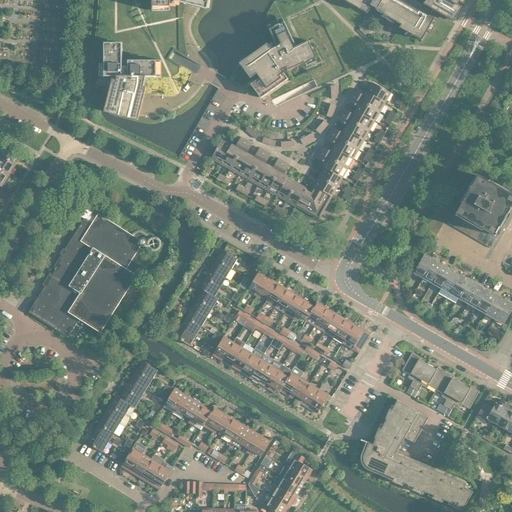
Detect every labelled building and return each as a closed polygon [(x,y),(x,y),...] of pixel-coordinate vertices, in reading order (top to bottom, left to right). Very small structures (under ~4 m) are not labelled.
[(112,0),(112,77),(123,77),(120,89),(130,91),(131,85),(133,85),(135,77),(177,77),(177,64),(177,58),(177,52),(177,0),(112,0)] [(346,0),(345,2),(360,11),(362,7),(368,11),(368,10),(373,13),(375,10),(400,25),(398,28),(421,41),(434,17),(421,9),(422,6),(411,0),(346,0)] [(432,10),(449,20),(457,6),(456,6),(458,2),(459,3),(461,0),(424,0),(422,5),(432,10)] [(293,43),(278,50),(281,57),(298,49),(315,84),(317,88),(346,74),(315,8),(283,23),(293,43)] [(266,44),(243,61),(253,76),(255,74),(258,78),(253,82),(264,96),(282,84),(287,79),(280,69),(285,68),(287,71),(315,58),(307,41),(295,47),(292,41),(291,38),(286,29),(283,22),(267,29),(270,36),(275,46),(270,49),(266,44)] [(145,88),(142,87),(144,77),(156,77),(156,61),(127,61),(127,76),(121,76),(121,48),(103,48),(103,77),(115,77),(115,80),(112,80),(105,108),(138,116),(145,88)] [(386,101),(389,94),(372,84),(366,93),(387,105),(388,102),(386,101)] [(363,97),(353,91),(350,97),(379,113),(383,106),(385,107),(387,105),(366,93),(365,93),(363,97)] [(379,113),(350,97),(347,102),(356,108),(354,111),(373,122),(379,113)] [(400,107),(403,101),(398,98),(394,104),(400,107)] [(352,115),(343,110),(339,115),(368,132),(373,122),(354,111),(352,115)] [(392,120),(395,114),(390,111),(387,117),(392,120)] [(336,121),(345,127),(343,130),(363,141),(368,132),(339,115),(336,121)] [(389,126),(392,120),(387,117),(384,123),(389,126)] [(323,130),(327,125),(323,121),(319,126),(323,130)] [(318,135),(323,130),(319,126),(314,131),(318,135)] [(245,131),(250,135),(253,131),(248,127),(245,131)] [(343,130),(341,134),(332,129),(329,134),(357,151),(363,141),(343,130)] [(379,130),(376,136),(381,139),(385,133),(379,130)] [(250,135),(254,140),(258,136),(253,131),(250,135)] [(329,134),(325,140),(335,146),(333,149),(352,160),(357,151),(329,134)] [(378,145),(381,139),(376,136),(373,142),(378,145)] [(234,148),(230,146),(230,147),(219,165),(229,170),(245,141),(239,138),(234,148)] [(230,147),(220,141),(210,159),(219,165),(230,147)] [(249,156),(245,154),(251,145),(245,141),(229,170),(238,175),(249,156)] [(330,153),(321,147),(318,153),(346,169),(352,160),(333,149),(330,153)] [(0,169),(8,175),(16,164),(1,155),(3,151),(0,148),(0,169)] [(258,149),(253,158),(249,156),(238,175),(247,181),(264,152),(258,149)] [(371,158),(374,152),(369,149),(366,155),(371,158)] [(264,165),(269,155),(264,152),(247,181),(257,186),(268,167),(264,165)] [(322,168),(323,169),(341,179),(346,169),(318,153),(315,159),(324,164),(322,168)] [(367,163),(371,158),(366,155),(362,160),(367,163)] [(268,167),(257,186),(266,191),(283,163),(277,160),(272,169),(268,167)] [(283,163),(266,191),(276,197),(286,179),(287,178),(283,176),(288,166),(283,163)] [(358,168),(355,173),(360,176),(363,171),(358,168)] [(8,175),(0,169),(0,185),(3,187),(8,180),(6,179),(8,175)] [(312,188),(313,188),(330,198),(341,179),(323,169),(312,188)] [(357,182),(360,176),(355,173),(352,179),(357,182)] [(486,232),(492,235),(497,238),(502,229),(498,226),(511,201),(511,197),(476,176),(454,214),(455,214),(460,217),(465,220),(470,223),(476,226),(481,229),(486,232)] [(286,179),(276,197),(285,202),(296,184),(286,179)] [(296,184),(285,202),(295,208),(304,191),(305,190),(296,184)] [(347,186),(344,192),(349,195),(353,189),(347,186)] [(304,191),(295,208),(317,221),(330,198),(313,188),(310,194),(304,191)] [(346,201),(349,195),(344,192),(341,198),(346,201)] [(441,227),(443,222),(450,211),(438,204),(429,220),(441,227)] [(443,222),(449,225),(455,214),(454,214),(450,211),(443,222)] [(140,270),(141,268),(131,261),(139,248),(143,250),(145,246),(145,245),(145,244),(145,243),(144,242),(143,241),(141,241),(141,242),(97,214),(91,224),(83,219),(75,232),(64,250),(60,256),(56,263),(53,268),(55,270),(52,275),(49,273),(42,285),(44,287),(33,305),(28,313),(67,338),(78,320),(92,329),(100,334),(100,333),(101,331),(120,302),(140,270)] [(460,217),(455,214),(449,225),(454,228),(460,217)] [(454,228),(459,231),(465,220),(460,217),(454,228)] [(438,232),(441,227),(429,220),(426,225),(438,232)] [(459,231),(464,234),(470,223),(465,220),(459,231)] [(464,234),(469,237),(476,226),(470,223),(464,234)] [(438,232),(426,225),(423,231),(435,237),(438,232)] [(469,237),(475,240),(481,229),(476,226),(469,237)] [(480,243),(486,232),(481,229),(475,240),(480,243)] [(432,243),(435,237),(423,231),(420,236),(432,243)] [(480,243),(485,246),(492,235),(486,232),(480,243)] [(485,246),(490,249),(497,238),(492,235),(485,246)] [(216,260),(231,269),(237,260),(222,251),(216,260)] [(413,274),(422,279),(433,260),(423,255),(413,274)] [(225,279),(231,269),(216,260),(211,270),(225,279)] [(442,265),(433,260),(422,279),(431,284),(442,265)] [(451,270),(442,265),(431,284),(440,289),(451,270)] [(219,288),(225,279),(211,270),(205,279),(219,288)] [(440,289),(449,294),(459,275),(451,270),(440,289)] [(268,279),(258,273),(249,288),(255,292),(253,296),(256,298),(268,279)] [(468,280),(459,275),(449,294),(457,300),(468,280)] [(244,277),(238,287),(244,290),(249,281),(244,277)] [(205,279),(199,288),(214,297),(219,288),(205,279)] [(277,284),(268,279),(256,298),(259,299),(261,296),(267,300),(277,284)] [(457,300),(466,305),(477,285),(468,280),(457,300)] [(272,307),(275,309),(286,290),(277,284),(267,300),(274,304),(272,307)] [(486,290),(477,285),(466,305),(475,310),(486,290)] [(218,300),(214,297),(199,288),(199,289),(203,291),(198,300),(212,309),(218,300)] [(296,296),(286,290),(275,309),(278,311),(280,307),(286,311),(296,296)] [(475,310),(484,315),(495,296),(486,290),(475,310)] [(284,314),(293,320),(305,301),(296,296),(286,311),(284,314)] [(504,301),(495,296),(484,315),(493,320),(504,301)] [(198,300),(192,310),(206,318),(212,309),(198,300)] [(314,307),(305,301),(293,320),(296,322),(299,318),(305,322),(316,303),(314,307)] [(493,320),(502,325),(511,308),(511,305),(504,301),(493,320)] [(326,309),(316,303),(305,322),(305,323),(308,319),(314,322),(312,326),(314,328),(326,309)] [(335,315),(326,309),(314,328),(318,330),(320,326),(326,329),(335,315)] [(201,328),(206,318),(192,310),(186,319),(201,328)] [(239,319),(245,323),(248,317),(239,311),(234,320),(237,322),(239,319)] [(345,320),(335,315),(326,329),(333,333),(330,337),(333,339),(345,320)] [(258,323),(248,317),(245,323),(254,329),(258,323)] [(195,337),(201,328),(186,319),(181,328),(195,337)] [(333,339),(336,341),(342,344),(344,340),(345,341),(354,326),(345,320),(333,339)] [(254,329),(264,334),(267,328),(261,325),(258,323),(254,329)] [(364,332),(354,326),(343,344),(349,348),(352,350),(358,354),(370,335),(364,332)] [(283,327),(279,334),(283,336),(287,330),(283,327)] [(181,328),(175,338),(189,347),(195,337),(181,328)] [(264,334),(269,338),(273,332),(267,328),(264,334)] [(214,335),(216,332),(212,329),(207,336),(212,339),(214,335)] [(283,336),(286,338),(293,342),(295,339),(288,335),(290,332),(287,330),(283,336)] [(286,340),(273,332),(269,338),(276,342),(282,346),(286,340)] [(223,338),(212,356),(221,362),(232,344),(223,338)] [(236,338),(232,344),(221,362),(231,368),(242,349),(245,344),(236,338)] [(287,349),(291,352),(295,345),(286,340),(282,346),(287,349)] [(295,345),(291,352),(301,357),(304,352),(304,351),(295,345)] [(319,353),(323,355),(327,349),(323,346),(319,353)] [(240,373),(251,355),(242,349),(231,368),(240,373)] [(251,355),(240,373),(249,379),(264,355),(255,349),(251,355)] [(312,350),(309,355),(308,356),(316,361),(319,355),(312,350)] [(409,387),(413,389),(427,365),(419,360),(420,359),(411,354),(401,371),(409,375),(407,378),(412,381),(409,387)] [(264,355),(249,379),(259,385),(273,361),(264,355)] [(352,364),(349,363),(345,360),(341,366),(348,370),(352,364)] [(273,361),(259,385),(268,390),(283,366),(273,361)] [(137,372),(152,381),(158,371),(143,362),(137,372)] [(331,371),(335,364),(330,362),(327,368),(331,371)] [(428,386),(435,390),(445,373),(436,368),(435,370),(427,365),(413,389),(417,392),(421,386),(426,389),(428,386)] [(283,366),(268,390),(278,396),(280,392),(291,373),(292,372),(283,366)] [(146,390),(152,381),(137,372),(131,381),(146,390)] [(289,398),(300,379),(291,373),(280,392),(289,398)] [(442,406),(446,408),(460,384),(452,379),(453,378),(445,373),(435,390),(442,394),(441,397),(446,400),(442,406)] [(310,385),(300,379),(289,398),(292,400),(294,396),(299,399),(301,400),(310,385)] [(140,400),(146,390),(131,381),(125,391),(140,400)] [(446,408),(451,411),(454,405),(459,408),(461,405),(469,409),(479,392),(470,387),(469,389),(460,384),(446,408)] [(305,407),(308,409),(319,390),(310,385),(301,400),(299,399),(297,403),(305,407)] [(417,392),(413,389),(409,396),(414,398),(417,392)] [(165,405),(163,408),(169,412),(172,414),(184,395),(174,390),(165,405)] [(319,390),(308,409),(317,415),(325,400),(329,402),(331,398),(319,390)] [(134,409),(140,400),(125,391),(120,400),(116,397),(116,398),(134,409)] [(184,395),(172,414),(175,416),(181,420),(183,416),(184,416),(193,401),(184,395)] [(110,407),(125,416),(130,408),(134,410),(134,409),(116,398),(110,407)] [(193,401),(184,416),(190,420),(188,423),(191,426),(203,407),(204,405),(194,400),(193,401)] [(367,453),(364,450),(362,455),(362,456),(362,458),(362,459),(362,460),(362,461),(363,463),(363,464),(363,465),(364,465),(365,467),(366,468),(367,469),(368,469),(392,479),(391,482),(401,486),(402,483),(412,488),(411,490),(421,495),(422,492),(433,496),(431,499),(441,503),(443,500),(453,504),(451,507),(458,510),(461,511),(472,493),(463,488),(465,484),(428,468),(399,456),(401,452),(397,451),(404,438),(413,444),(428,418),(417,414),(418,413),(397,401),(391,411),(388,410),(384,420),(385,420),(382,426),(380,430),(378,428),(374,439),(372,445),(360,440),(360,441),(371,446),(367,453)] [(483,404),(475,418),(484,423),(486,419),(496,425),(507,404),(503,402),(499,406),(494,403),(491,408),(483,404)] [(507,404),(496,425),(506,431),(511,420),(511,413),(510,412),(511,407),(507,404)] [(119,426),(125,416),(110,407),(104,417),(119,426)] [(203,407),(191,426),(194,428),(200,431),(203,428),(214,409),(211,412),(203,407)] [(214,409),(203,428),(210,431),(212,433),(223,415),(214,409)] [(223,415),(212,433),(215,435),(217,431),(224,435),(233,420),(223,415)] [(104,417),(99,426),(114,435),(119,426),(104,417)] [(224,435),(222,439),(227,442),(226,444),(229,446),(230,444),(231,444),(242,426),(233,420),(224,435)] [(108,444),(114,435),(99,426),(93,435),(108,444)] [(230,444),(229,446),(231,447),(232,445),(240,450),(243,446),(251,432),(242,426),(231,444),(230,444)] [(152,440),(157,432),(152,429),(149,435),(152,437),(151,439),(152,440)] [(251,432),(243,446),(249,450),(246,454),(250,456),(261,437),(251,432)] [(102,454),(108,444),(93,435),(87,445),(102,454)] [(180,444),(184,438),(179,435),(176,441),(180,444)] [(261,437),(250,456),(252,457),(255,454),(262,458),(270,443),(269,443),(261,437)] [(166,438),(162,443),(168,446),(166,449),(170,451),(175,443),(166,438)] [(180,444),(183,446),(190,450),(192,446),(185,442),(187,439),(184,438),(180,444)] [(122,468),(131,474),(142,455),(146,449),(136,443),(132,449),(133,450),(123,466),(122,468)] [(215,460),(220,463),(224,456),(219,454),(215,460)] [(142,455),(131,474),(141,479),(152,461),(142,455)] [(298,455),(289,469),(306,480),(312,470),(301,464),(304,459),(298,455)] [(152,461),(141,479),(150,485),(161,467),(162,465),(163,463),(164,462),(155,456),(152,461)] [(269,462),(271,459),(267,456),(265,460),(261,465),(265,468),(269,462)] [(150,485),(159,491),(170,473),(170,472),(172,469),(163,463),(162,465),(161,467),(150,485)] [(237,465),(234,471),(238,474),(242,468),(237,465)] [(285,467),(279,476),(283,478),(300,489),(306,480),(289,469),(288,470),(285,467)] [(300,489),(283,478),(279,476),(278,477),(276,477),(275,479),(274,480),(274,482),(274,484),(273,486),(277,488),(295,499),(300,489)] [(249,485),(249,486),(254,496),(259,489),(255,487),(250,484),(249,485)] [(277,488),(271,497),(289,508),(295,499),(277,488)] [(286,511),(289,508),(271,497),(265,507),(273,511),(286,511)]
